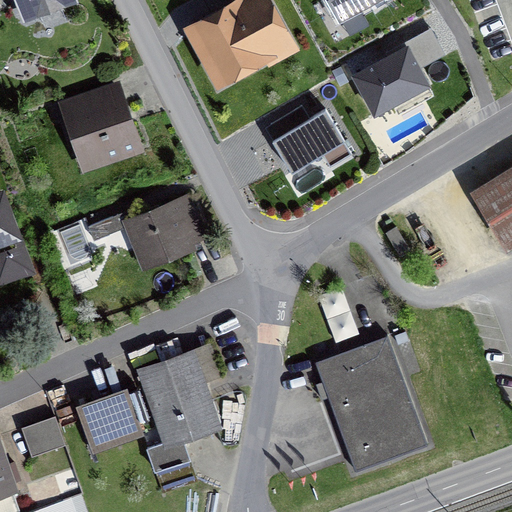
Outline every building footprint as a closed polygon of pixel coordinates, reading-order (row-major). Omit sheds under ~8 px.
[(50,0),(51,0),(57,2),(63,0),(20,0),(26,15),(40,9),(43,3),(50,0)] [(251,0),(197,30),(221,74),(283,40),(261,0),(251,0)] [(330,0),(339,15),(366,0),(330,0)] [(407,46),(354,75),(375,112),(427,84),(407,46)] [(116,85),(68,102),(89,164),(137,147),(116,85)] [(344,140),(325,108),(272,140),(291,172),(344,140)] [(511,169),(475,193),(506,245),(511,241),(511,169)] [(0,279),(30,268),(20,242),(17,243),(7,218),(10,217),(1,194),(0,193),(0,279)] [(159,208),(159,212),(151,215),(150,211),(127,221),(143,260),(190,242),(189,239),(203,234),(188,196),(159,208)] [(386,232),(400,255),(410,249),(396,226),(386,232)] [(337,338),(360,330),(343,282),(320,290),(337,338)] [(387,334),(315,361),(355,470),(427,444),(387,334)] [(141,369),(167,441),(148,447),(163,491),(196,479),(182,437),(217,425),(191,351),(141,369)] [(141,432),(127,392),(79,409),(94,449),(141,432)] [(152,407),(141,411),(150,438),(161,434),(152,407)] [(55,414),(21,426),(31,455),(65,444),(55,414)] [(0,491),(11,488),(0,453),(0,491)] [(67,511),(63,499),(27,511),(19,511),(11,488),(0,491),(0,511),(67,511)]
